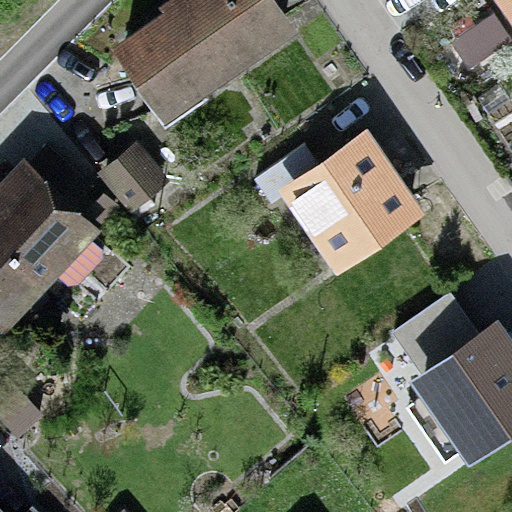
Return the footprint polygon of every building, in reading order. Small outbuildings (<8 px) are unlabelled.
[(172,7),(125,40),(144,68),(139,72),(162,106),(285,22),(269,0),(174,0),(169,3),(172,7)] [(306,141),(256,176),(272,198),(293,184),(340,252),(409,205),(363,137),(323,165),(306,141)] [(91,185),(45,142),(0,189),(0,300),(5,306),(46,262),(66,280),(79,279),(103,254),(101,243),(82,225),(84,223),(69,209),(91,185)] [(127,145),(100,168),(133,206),(147,193),(130,174),(143,163),(127,145)] [(511,351),(494,326),(424,375),(470,441),(511,412),(511,351)] [(34,413),(14,391),(0,403),(0,414),(15,430),(34,413)]
